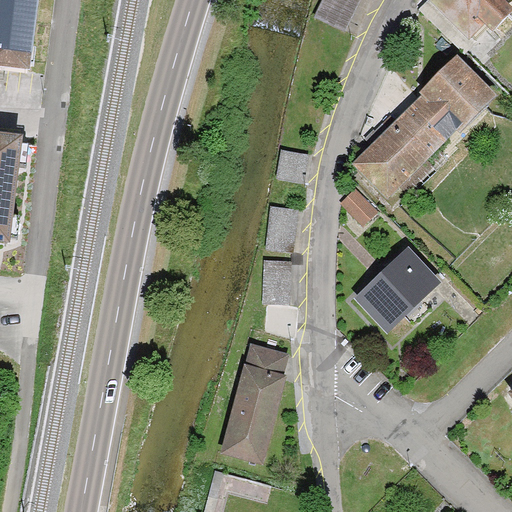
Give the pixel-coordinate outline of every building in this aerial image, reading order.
[(0,0),(0,68),(27,71),(34,0),(0,0)] [(325,0),(320,16),(351,28),(361,0),(325,0)] [(511,0),(435,0),(434,1),(493,58),(511,38),(511,0)] [(458,57),(355,159),(405,210),(509,107),(458,57)] [(18,130),(0,128),(0,243),(9,244),(18,130)] [(279,176),(309,181),(313,153),(283,148),(279,176)] [(364,227),(381,213),(358,188),(342,202),(364,227)] [(300,246),(302,207),(271,206),(269,245),(300,246)] [(412,242),(362,286),(405,335),(456,290),(412,242)] [(266,258),(265,301),(298,303),(299,259),(266,258)] [(288,372),(244,361),(221,451),(265,462),(288,372)]
